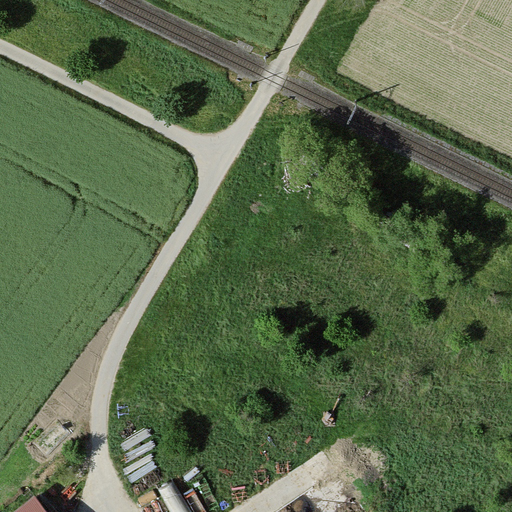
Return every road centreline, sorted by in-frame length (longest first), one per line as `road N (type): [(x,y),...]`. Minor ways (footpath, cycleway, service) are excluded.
road 1 (track): [(115,511),(99,446),(113,353),(322,0)]
road 2 (track): [(225,156),(0,44)]
